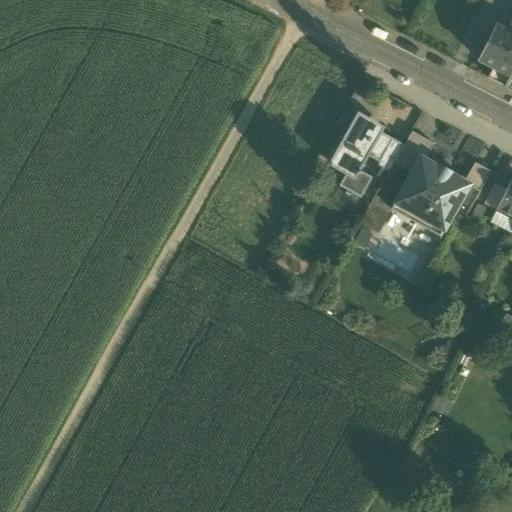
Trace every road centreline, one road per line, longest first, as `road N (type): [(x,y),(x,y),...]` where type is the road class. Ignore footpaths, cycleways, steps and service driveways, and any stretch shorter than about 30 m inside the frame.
road 1 (track): [(18,511),(306,15)]
road 2 (tertiary): [(283,0),(511,119)]
